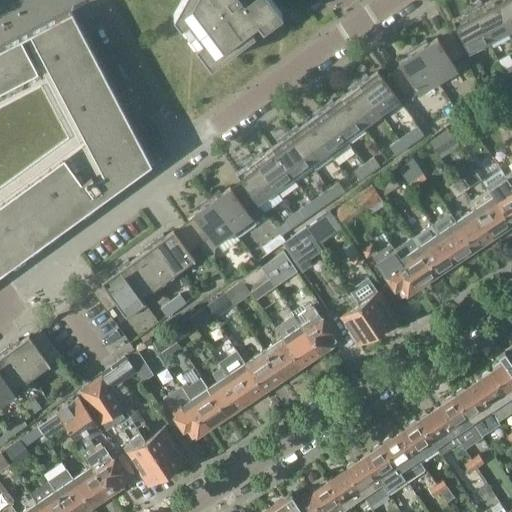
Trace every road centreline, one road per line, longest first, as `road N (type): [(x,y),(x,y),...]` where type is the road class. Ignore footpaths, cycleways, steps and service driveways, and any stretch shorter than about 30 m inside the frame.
road 1 (residential): [(189,511),(511,293)]
road 2 (residential): [(217,126),(397,0)]
road 3 (residential): [(181,163),(14,288)]
road 4 (residential): [(96,0),(181,163)]
